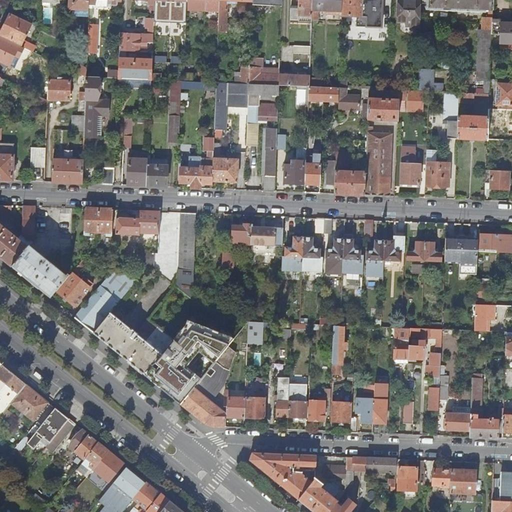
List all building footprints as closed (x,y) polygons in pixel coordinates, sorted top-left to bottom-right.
[(71,0),(71,9),(76,9),(76,16),(89,17),(90,10),(90,6),(90,0),(71,0)] [(123,2),(122,0),(90,0),(90,6),(96,6),(96,0),(112,0),(112,5),(118,5),(117,12),(122,13),(123,5),(118,4),(118,2),(123,2)] [(155,0),(155,6),(155,9),(167,10),(168,1),(180,2),(188,2),(188,0),(155,0)] [(188,0),(188,2),(188,10),(202,10),(206,10),(206,0),(188,0)] [(220,0),(206,0),(206,10),(220,11),(220,0)] [(252,0),(220,0),(220,11),(219,31),(227,31),(228,1),(253,2),(252,0)] [(291,21),(312,22),(312,21),(312,0),(299,0),(299,9),(291,8),(291,21)] [(343,0),(312,0),(312,21),(319,21),(319,10),(325,10),(325,14),(342,15),(343,11),(343,0)] [(343,0),(343,11),(342,15),(342,16),(357,17),(357,27),(382,28),(383,0),(343,0)] [(408,25),(421,26),(422,0),(416,0),(399,0),(398,21),(408,22),(408,25)] [(492,31),(493,19),(493,0),(429,0),(430,8),(442,8),(442,13),(450,13),(450,9),(490,10),(490,18),(484,18),(483,30),(480,29),(477,80),(490,81),(490,79),(492,48),(492,31)] [(180,2),(168,1),(167,10),(179,10),(180,2)] [(92,14),(90,14),(89,41),(97,41),(98,24),(95,21),(96,11),(93,11),(92,14)] [(33,24),(12,14),(1,36),(22,46),(34,52),(37,46),(25,40),(33,24)] [(148,35),(121,34),(121,51),(140,51),(148,52),(148,47),(148,43),(154,43),(155,19),(149,18),(148,35)] [(501,44),(511,44),(511,19),(493,19),(492,31),(501,31),(501,44)] [(438,33),(421,32),(420,46),(437,47),(438,33)] [(279,85),(280,75),(280,58),(250,57),(250,68),(249,84),(279,85)] [(153,60),(120,59),(120,70),(120,79),(152,80),(153,73),(153,60)] [(80,74),(88,78),(88,71),(82,68),(80,74)] [(443,90),(443,83),(435,83),(435,68),(422,68),(421,89),(443,90)] [(280,75),(279,85),(291,86),(309,87),(309,81),(310,73),(307,73),(307,76),(280,75)] [(87,84),(88,78),(80,74),(79,74),(79,84),(87,84)] [(58,81),(50,81),(49,100),(70,101),(70,94),(72,94),(72,92),(70,92),(71,78),(58,78),(58,81)] [(99,78),(88,78),(87,84),(87,93),(87,101),(86,117),(86,124),(85,132),(85,138),(96,138),(97,116),(109,116),(110,101),(98,100),(99,92),(102,92),(102,86),(99,86),(99,81),(99,78)] [(182,81),(172,81),(172,102),(181,102),(182,81)] [(249,94),(249,84),(242,84),(217,83),(215,130),(226,131),(228,106),(248,107),(249,94)] [(279,90),(279,85),(249,84),(249,94),(279,96),(279,90)] [(472,89),(472,93),(490,94),(490,84),(484,84),(484,87),(473,86),(473,89),(472,89)] [(499,105),(499,110),(501,110),(511,110),(511,84),(498,84),(498,101),(494,101),(494,104),(498,104),(498,105),(499,105)] [(325,87),(321,87),(309,87),(309,91),(309,102),(324,102),(325,87)] [(339,102),(339,88),(325,87),(324,102),(339,103),(339,102)] [(345,88),(339,88),(339,102),(344,102),(344,107),(360,108),(360,94),(345,93),(345,88)] [(408,107),(424,108),(424,92),(409,92),(408,107)] [(459,117),(459,103),(460,93),(445,92),(444,124),(446,124),(446,128),(449,129),(448,138),(458,139),(459,117)] [(490,94),(472,93),(460,93),(459,103),(475,104),(475,99),(489,100),(490,94)] [(27,104),(31,111),(48,100),(40,96),(27,104)] [(398,121),(399,107),(399,101),(369,100),(369,104),(368,119),(398,121)] [(181,102),(172,102),(171,116),(181,116),(181,102)] [(260,120),(278,121),(279,106),(260,105),(260,120)] [(499,110),(489,109),(489,118),(488,139),(504,140),(505,122),(501,122),(501,110),(499,110)] [(134,117),(126,116),(125,136),(133,137),(134,117)] [(181,116),(171,116),(170,142),(180,142),(181,116)] [(488,140),(488,139),(489,118),(459,117),(458,139),(488,140)] [(373,127),(368,127),(366,170),(365,195),(390,196),(393,134),(373,133),(373,127)] [(268,129),(266,176),(276,177),(278,130),(268,129)] [(280,136),(279,149),(288,149),(288,136),(280,136)] [(0,144),(0,180),(13,181),(15,145),(2,144),(0,144)] [(31,168),(46,169),(47,149),(32,148),(31,168)] [(53,182),(83,184),(84,161),(72,161),(72,158),(73,157),(73,150),(65,150),(65,157),(66,158),(66,160),(54,160),(53,182)] [(438,150),(427,150),(427,163),(437,163),(438,150)] [(305,184),(306,164),(307,153),(297,153),(297,165),(285,164),(284,183),(305,184)] [(313,165),(306,164),(305,184),(320,185),(322,153),(313,153),(313,165)] [(129,186),(148,186),(148,166),(149,160),(136,159),(136,155),(130,154),(129,186)] [(416,155),(402,154),(401,184),(420,185),(421,165),(415,165),(416,155)] [(201,188),(201,184),(202,167),(202,159),(190,158),(190,167),(181,166),(181,183),(192,183),(192,188),(201,188)] [(214,159),(214,167),(213,181),(237,183),(239,160),(214,159)] [(336,172),(336,166),(336,162),(328,161),(327,185),(335,185),(336,172)] [(104,185),(114,185),(115,163),(105,162),(104,185)] [(450,164),(437,163),(427,163),(426,186),(449,187),(450,164)] [(148,166),(148,186),(167,187),(168,167),(163,167),(148,166)] [(213,184),(213,181),(214,167),(202,167),(201,184),(213,184)] [(335,194),(365,195),(366,170),(363,170),(362,173),(336,172),(335,185),(335,194)] [(509,190),(510,171),(487,170),(486,180),(491,180),(491,189),(509,190)] [(262,183),(275,184),(276,177),(266,176),(262,176),(262,183)] [(30,246),(35,241),(36,207),(24,207),(23,234),(19,239),(0,223),(0,217),(12,218),(12,206),(0,205),(0,255),(13,267),(30,246)] [(100,210),(86,209),(85,231),(99,232),(100,210)] [(107,236),(112,236),(113,210),(100,210),(99,232),(107,232),(107,236)] [(160,231),(161,212),(141,211),(141,219),(140,230),(160,231)] [(196,239),(197,214),(182,213),(180,269),(176,285),(194,300),(194,288),(195,260),(196,239)] [(139,253),(140,230),(141,219),(117,218),(117,235),(134,235),(133,265),(139,265),(139,253)] [(317,233),(325,233),(325,219),(317,219),(317,233)] [(252,243),(253,227),(253,225),(244,224),(244,226),(233,226),(232,243),(240,243),(241,242),(252,243)] [(253,227),(252,243),(252,245),(283,246),(284,229),(253,227)] [(401,253),(405,253),(406,233),(399,233),(399,236),(395,236),(394,241),(385,241),(385,260),(401,261),(401,253)] [(511,235),(479,234),(479,240),(478,252),(511,253),(511,235)] [(354,235),(345,235),(345,239),(343,273),(364,274),(365,254),(361,254),(361,250),(355,250),(353,248),(354,235)] [(282,270),(303,271),(303,257),(304,238),(295,237),(294,246),(292,248),(287,248),(287,256),(283,256),(282,270)] [(313,238),(304,238),(303,257),(303,271),(323,271),(324,257),(320,257),(320,249),(314,249),(313,246),(313,238)] [(327,273),(343,274),(343,273),(345,239),(336,239),(335,247),(333,250),(328,249),(327,258),(328,258),(327,273)] [(477,278),(478,252),(479,240),(446,239),(446,260),(460,261),(459,279),(477,280),(477,278)] [(385,260),(385,241),(376,240),(376,249),(374,251),(368,251),(367,276),(384,277),(385,260)] [(409,260),(425,260),(426,242),(417,242),(417,250),(415,252),(409,252),(409,260)] [(434,243),(426,242),(425,260),(442,261),(442,253),(436,253),(434,251),(434,243)] [(30,246),(13,267),(52,298),(57,292),(69,277),(30,246)] [(139,253),(139,265),(139,267),(154,268),(155,253),(139,253)] [(235,253),(224,253),(223,266),(234,267),(235,253)] [(84,259),(69,277),(57,292),(76,307),(94,284),(85,277),(82,281),(76,275),(78,272),(80,274),(91,262),(84,259)] [(120,302),(138,280),(114,271),(76,318),(89,328),(114,297),(120,302)] [(485,278),(477,278),(477,280),(476,304),(488,305),(488,298),(484,298),(485,278)] [(249,322),(221,311),(194,300),(176,285),(149,319),(175,340),(211,369),(230,346),(249,322)] [(488,305),(476,304),(475,321),(475,331),(487,331),(487,319),(492,320),(493,305),(488,305)] [(111,313),(95,333),(147,375),(166,352),(159,346),(156,349),(143,338),(147,333),(151,336),(155,331),(146,323),(138,333),(132,328),(131,329),(111,313)] [(475,321),(443,320),(443,329),(453,330),(453,329),(464,329),(464,330),(475,331),(475,321)] [(262,345),(263,322),(249,322),(248,344),(262,345)] [(341,325),(334,325),(333,364),(334,364),(333,374),(340,374),(341,364),(343,364),(344,349),(347,349),(347,344),(344,344),(345,326),(341,325)] [(395,357),(409,358),(409,340),(410,337),(410,328),(403,328),(402,340),(398,340),(398,337),(396,337),(395,357)] [(410,328),(410,337),(436,338),(436,346),(442,347),(443,329),(410,328)] [(425,341),(409,340),(409,358),(424,359),(425,341)] [(238,353),(230,346),(211,369),(201,381),(182,404),(207,424),(214,426),(228,427),(228,417),(228,413),(214,402),(225,386),(238,353)] [(166,352),(147,375),(168,392),(187,369),(166,352)] [(441,376),(442,353),(431,353),(430,366),(427,365),(427,376),(441,376)] [(0,418),(1,416),(7,409),(11,404),(27,385),(0,363),(0,418)] [(187,369),(168,392),(182,404),(201,381),(187,369)] [(449,376),(441,376),(440,388),(440,399),(448,400),(449,376)] [(289,417),(290,392),(290,389),(290,378),(279,377),(278,416),(289,417)] [(472,396),(472,407),(472,409),(479,409),(482,410),(483,378),(474,378),(473,396),(472,396)] [(27,385),(11,404),(33,422),(49,403),(27,385)] [(430,410),(439,410),(440,399),(440,388),(431,388),(430,410)] [(295,389),(290,389),(290,392),(289,417),(306,417),(307,396),(294,395),(295,389)] [(228,417),(245,418),(246,397),(231,397),(232,391),(228,391),(227,407),(229,407),(228,413),(228,417)] [(246,397),(245,418),(265,419),(266,393),(257,393),(257,398),(246,397)] [(320,401),(309,401),(309,420),(324,421),(325,401),(324,401),(324,399),(320,399),(320,401)] [(352,422),(352,417),(353,403),(342,402),(342,400),(339,399),(339,402),(333,402),(332,421),(352,422)] [(361,422),(373,423),(374,399),(357,399),(356,414),(361,414),(361,422)] [(387,400),(374,399),(373,423),(386,423),(387,400)] [(404,424),(413,424),(414,403),(404,402),(404,424)] [(511,408),(504,408),(504,415),(503,432),(511,432),(511,408)] [(15,416),(7,409),(1,416),(10,423),(15,416)] [(56,409),(27,443),(34,448),(40,441),(43,437),(50,442),(68,419),(56,409)] [(446,410),(445,430),(471,431),(472,414),(453,413),(453,410),(446,410)] [(479,414),(472,414),(471,431),(471,437),(498,438),(499,420),(494,420),(494,417),(491,417),(490,419),(478,419),(479,414)] [(50,442),(47,446),(45,448),(51,453),(65,436),(66,436),(75,425),(68,419),(50,442)] [(69,447),(84,460),(98,443),(83,431),(69,447)] [(47,446),(50,442),(43,437),(40,441),(47,446)] [(108,451),(98,443),(84,460),(83,461),(93,469),(108,451)] [(108,451),(93,469),(109,482),(123,464),(108,451)] [(300,466),(316,467),(317,456),(253,453),(250,460),(299,499),(317,478),(316,477),(316,472),(311,471),(309,479),(300,471),(300,466)] [(396,472),(397,459),(347,457),(347,469),(347,470),(396,472)] [(122,511),(133,500),(146,483),(127,467),(99,501),(105,505),(99,511),(122,511)] [(400,467),(398,490),(417,491),(418,468),(400,467)] [(20,480),(7,469),(2,475),(15,486),(20,480)] [(336,478),(346,478),(347,470),(347,469),(336,469),(336,478)] [(442,487),(451,487),(452,470),(434,469),(434,485),(438,485),(438,487),(442,487)] [(476,471),(452,470),(451,487),(450,496),(454,496),(454,493),(475,494),(476,471)] [(500,501),(511,501),(511,475),(501,475),(500,501)] [(314,511),(329,511),(336,503),(338,501),(333,497),(337,494),(340,491),(331,483),(328,483),(323,489),(321,487),(324,484),(317,478),(299,499),(314,511)] [(147,511),(161,495),(146,483),(133,500),(138,504),(131,511),(147,511)] [(14,491),(0,508),(0,511),(32,511),(36,508),(14,491)] [(161,511),(170,502),(161,495),(147,511),(161,511)] [(342,508),(336,503),(329,511),(350,511),(356,505),(349,499),(342,508)] [(511,511),(511,501),(500,501),(493,501),(492,511),(511,511)] [(182,511),(170,502),(161,511),(182,511)]
